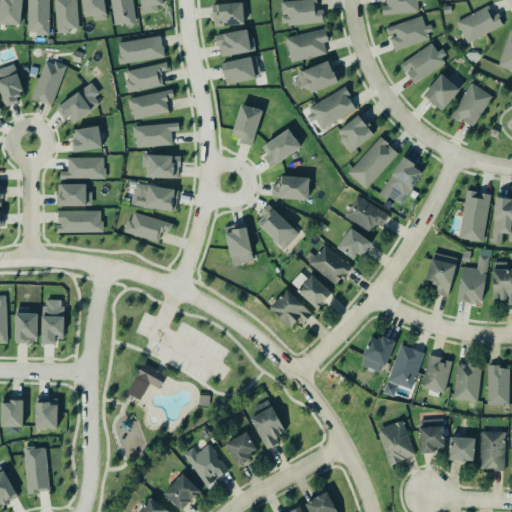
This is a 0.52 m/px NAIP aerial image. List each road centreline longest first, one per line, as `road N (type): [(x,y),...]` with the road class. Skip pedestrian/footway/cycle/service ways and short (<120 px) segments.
road 1 (tertiary): [(0,260),(59,259),(135,273),(239,325),(327,418),(368,511)]
road 2 (residential): [(175,288),(196,231),(206,164),(184,0)]
road 3 (residential): [(456,157),(373,300),(294,376)]
road 4 (residential): [(511,168),(456,157),(401,121),(354,46),(350,0)]
road 5 (residential): [(102,266),(79,511)]
road 6 (residential): [(373,300),(449,331),(511,335)]
road 7 (residential): [(229,511),(343,448)]
